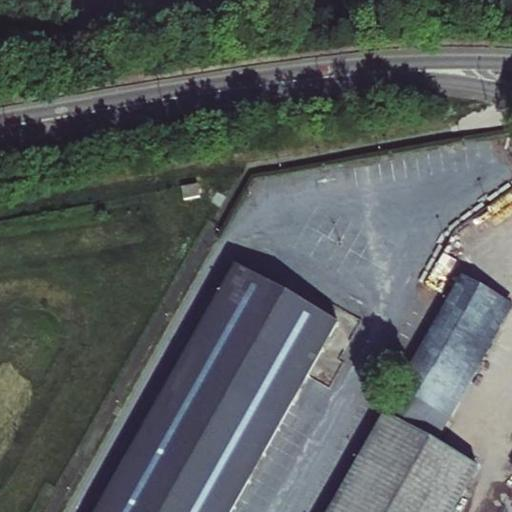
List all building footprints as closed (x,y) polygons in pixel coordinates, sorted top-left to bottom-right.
[(504,11),(487,8),(485,18),(503,21),(504,11)] [(233,511),(338,326),(236,270),(100,511),(233,511)] [(498,299),(463,279),(398,393),(433,413),(498,299)] [(450,423),(511,314),(511,306),(498,299),(433,413),(425,427),(420,435),(438,445),(443,436),(450,423)] [(425,427),(433,413),(398,393),(390,407),(425,427)] [(420,435),(425,427),(390,407),(330,511),(415,511),(450,452),(438,445),(420,435)] [(453,511),(479,468),(450,452),(415,511),(453,511)]
